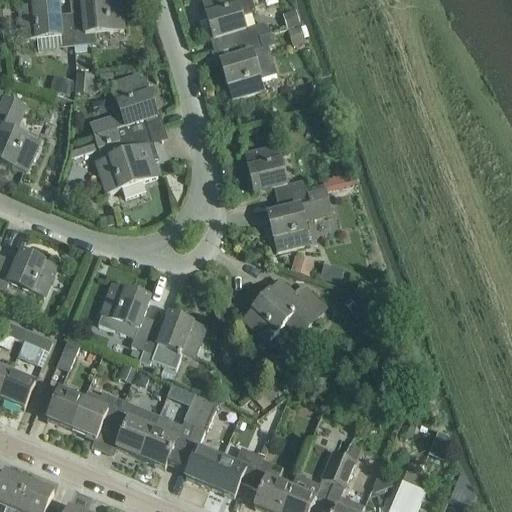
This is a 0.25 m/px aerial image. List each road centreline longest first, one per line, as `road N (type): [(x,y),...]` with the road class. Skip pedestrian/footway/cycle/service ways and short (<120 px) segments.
road 1 (residential): [(206,188),(158,0)]
road 2 (residential): [(166,511),(0,442)]
road 3 (residential): [(130,249),(170,261),(198,254),(213,229),(206,188)]
road 4 (residential): [(0,202),(130,249)]
